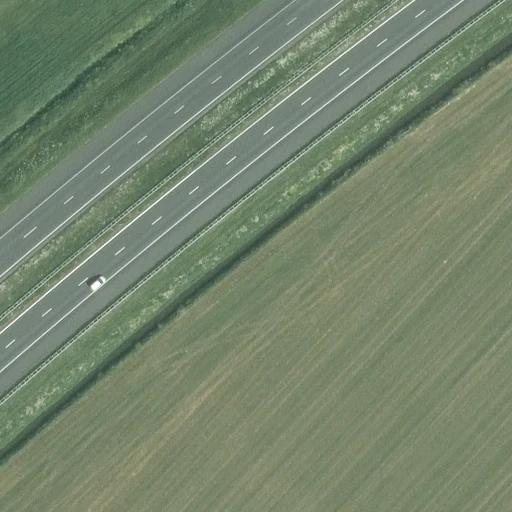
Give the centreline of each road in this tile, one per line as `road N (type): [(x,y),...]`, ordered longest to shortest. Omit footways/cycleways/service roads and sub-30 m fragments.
road 1 (motorway): [(0,361),(449,0)]
road 2 (motorway): [(308,0),(0,249)]
